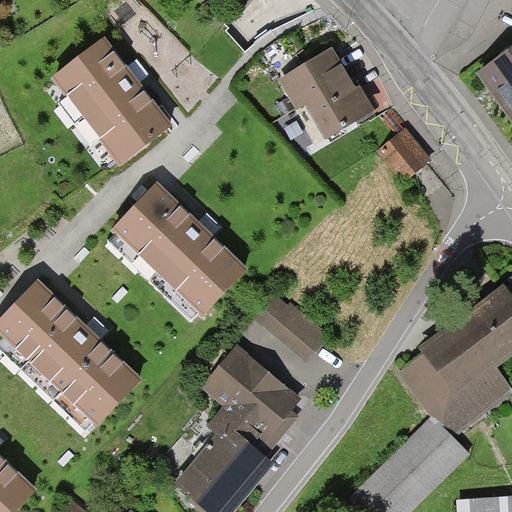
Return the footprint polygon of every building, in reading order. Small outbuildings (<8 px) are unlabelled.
[(54,81),(123,168),(177,126),(108,39),(54,81)] [(370,111),(331,48),(281,79),(321,142),(370,111)] [(511,53),(481,75),(511,118),(511,53)] [(393,137),(377,149),(404,183),(430,163),(404,129),(393,137)] [(113,230),(207,320),(253,272),(159,182),(113,230)] [(0,321),(0,331),(106,427),(151,377),(40,277),(0,321)] [(511,278),(419,347),(425,357),(399,376),(432,418),(345,503),(352,511),(413,511),(472,454),(453,437),(511,393),(511,390),(496,369),(511,357),(511,278)] [(286,306),(271,293),(252,316),(308,362),(329,336),(289,303),(286,306)] [(302,401),(238,346),(201,390),(222,408),(205,428),(216,437),(207,447),(201,441),(190,454),(196,459),(175,484),(207,511),(233,511),(272,467),(263,459),(283,436),(298,419),(291,413),(302,401)] [(0,452),(0,511),(17,511),(38,493),(0,452)] [(511,511),(511,498),(456,503),(456,511),(511,511)] [(79,511),(62,499),(52,511),(79,511)]
